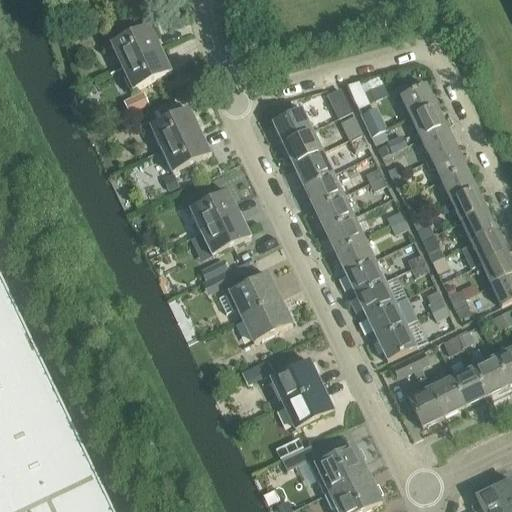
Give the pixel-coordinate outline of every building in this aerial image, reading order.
[(111,49),(122,72),(161,54),(149,31),(111,49)] [(161,54),(122,72),(133,96),(172,77),(161,54)] [(373,84),(362,90),(365,97),(376,91),(373,84)] [(414,86),(397,94),(401,102),(418,93),(414,86)] [(358,87),(347,90),(348,90),(359,113),(368,109),(368,108),(363,97),(358,87)] [(401,102),(411,123),(437,111),(427,89),(418,93),(401,102)] [(328,101),(339,123),(352,117),(341,95),(328,101)] [(142,98),(124,107),(130,119),(148,110),(142,98)] [(437,111),(411,123),(421,144),(447,132),(437,111)] [(151,132),(162,155),(200,137),(189,114),(151,132)] [(273,128),(283,150),(313,136),(302,114),(273,128)] [(373,115),(362,120),(372,142),(384,136),(373,115)] [(145,121),(136,126),(141,137),(150,132),(145,121)] [(354,122),(341,129),(349,145),(362,139),(354,122)] [(447,132),(421,144),(431,165),(457,153),(447,132)] [(313,136),(283,150),(294,172),(323,158),(313,136)] [(384,136),(372,142),(376,149),(387,144),(384,136)] [(200,137),(162,155),(173,179),(211,160),(200,137)] [(362,139),(349,145),(356,158),(369,152),(362,139)] [(402,140),(387,147),(388,149),(392,158),(407,151),(402,140)] [(388,149),(378,154),(382,163),(392,158),(388,149)] [(457,153),(431,165),(441,186),(467,173),(457,153)] [(323,158),(294,172),(304,193),(334,179),(323,158)] [(400,170),(389,176),(393,184),(404,178),(400,170)] [(467,173),(441,186),(451,207),(477,194),(467,173)] [(367,180),(370,188),(383,182),(379,174),(367,180)] [(404,178),(393,184),(396,191),(408,186),(404,178)] [(334,179),(304,193),(314,215),(344,201),(334,179)] [(172,180),(163,184),(168,197),(178,192),(172,180)] [(383,182),(370,188),(375,197),(387,190),(383,182)] [(477,194),(451,207),(461,228),(487,215),(477,194)] [(190,215),(201,238),(240,220),(229,196),(190,215)] [(344,201),(314,215),(325,237),(354,223),(344,201)] [(420,212),(409,218),(412,225),(424,220),(420,212)] [(487,215),(461,228),(471,249),(497,236),(487,215)] [(387,223),(391,231),(404,225),(400,217),(387,223)] [(240,220),(201,238),(213,262),(251,243),(240,220)] [(424,220),(412,225),(416,233),(427,228),(424,220)] [(354,223),(325,237),(335,258),(365,244),(354,223)] [(404,225),(391,231),(395,240),(408,234),(404,225)] [(497,236),(471,249),(481,270),(507,257),(497,236)] [(365,244),(335,258),(346,280),(375,266),(365,244)] [(440,254),(429,259),(433,267),(444,262),(440,254)] [(511,266),(507,257),(481,270),(492,290),(511,280),(511,266)] [(408,266),(412,275),(424,268),(420,260),(408,266)] [(444,262),(433,267),(436,275),(448,270),(444,262)] [(223,265),(201,275),(206,286),(216,281),(228,276),(223,265)] [(375,266),(346,280),(356,301),(385,287),(375,266)] [(424,268),(412,275),(416,283),(428,277),(424,268)] [(228,276),(216,281),(222,294),(236,287),(235,284),(230,275),(228,276)] [(237,314),(242,323),(281,305),(268,279),(230,298),(219,304),(226,319),(237,314)] [(511,280),(492,290),(502,312),(511,306),(511,280)] [(36,356),(34,351),(5,292),(3,287),(0,281),(0,511),(110,511),(99,487),(96,482),(68,422),(65,417),(36,356)] [(385,287),(356,301),(366,323),(396,309),(385,287)] [(452,290),(445,293),(449,301),(456,298),(452,290)] [(429,310),(433,318),(445,312),(438,296),(428,301),(431,308),(429,310)] [(456,298),(449,301),(453,309),(464,304),(460,296),(456,298)] [(464,304),(453,309),(456,317),(468,311),(464,304)] [(281,305),(242,323),(254,348),(293,330),(281,305)] [(396,309),(366,323),(377,345),(406,331),(396,309)] [(445,312),(433,318),(437,326),(449,320),(445,312)] [(511,314),(502,319),(508,332),(511,329),(511,314)] [(502,319),(493,323),(499,336),(508,332),(502,319)] [(406,331),(377,345),(388,367),(417,353),(406,331)] [(489,331),(482,334),(487,343),(494,340),(489,331)] [(467,336),(459,340),(465,353),(473,349),(467,336)] [(459,340),(444,347),(450,361),(465,354),(465,353),(459,340)] [(511,354),(496,362),(510,391),(511,390),(511,354)] [(424,357),(415,361),(421,373),(430,369),(424,357)] [(415,361),(393,372),(398,383),(412,376),(413,377),(421,373),(415,361)] [(496,362),(474,372),(488,401),(510,391),(496,362)] [(268,366),(255,372),(261,384),(273,378),(268,366)] [(271,384),(284,410),(322,391),(310,366),(271,384)] [(474,372),(453,383),(467,412),(488,401),(474,372)] [(445,422),(431,393),(426,383),(420,387),(420,398),(409,404),(423,433),(445,422)] [(453,383),(431,393),(445,422),(467,412),(453,383)] [(322,391),(284,410),(296,435),(334,416),(322,391)] [(287,476),(317,462),(311,451),(282,465),(287,476)] [(318,486),(325,501),(369,479),(355,451),(316,470),(323,484),(318,486)] [(369,479),(325,501),(330,511),(375,511),(383,508),(369,479)] [(511,511),(511,485),(494,494),(502,511),(511,511)] [(480,511),(502,511),(494,494),(476,503),(480,511)]
